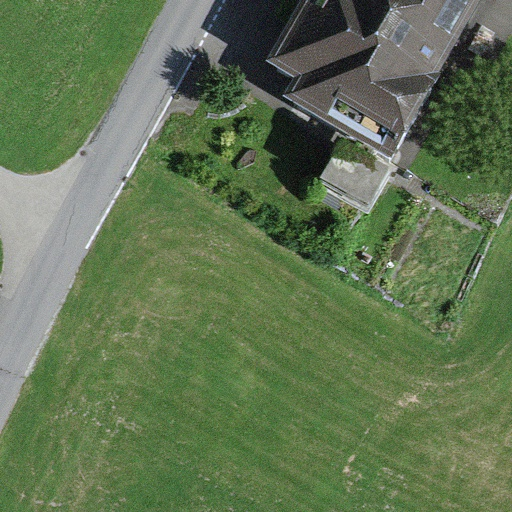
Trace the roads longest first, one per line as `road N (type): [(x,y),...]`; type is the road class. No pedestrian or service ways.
road 1 (tertiary): [(66,241),(196,0)]
road 2 (tertiary): [(0,381),(66,241)]
